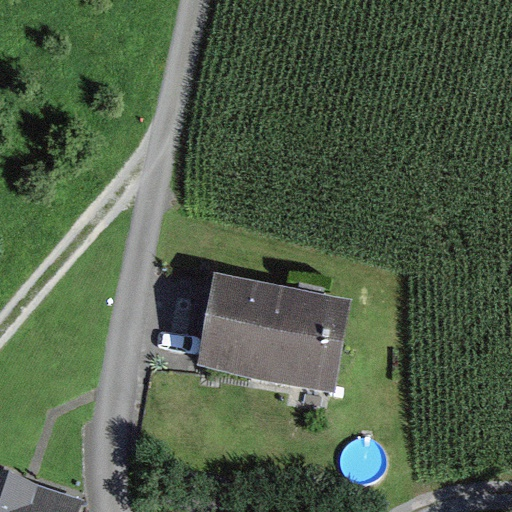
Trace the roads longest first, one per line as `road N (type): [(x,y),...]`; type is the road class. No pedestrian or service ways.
road 1 (unclassified): [(198,0),(122,395),(117,511)]
road 2 (track): [(0,335),(168,138)]
